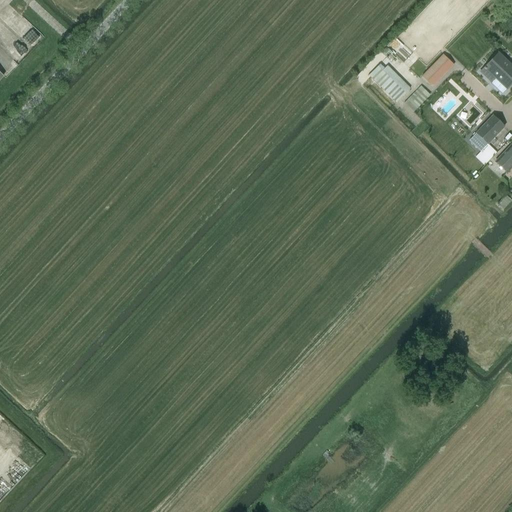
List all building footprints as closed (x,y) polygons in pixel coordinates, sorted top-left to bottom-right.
[(511,67),(498,54),(481,72),(492,82),(495,80),(506,90),(511,84),(511,67)] [(443,55),(422,76),(433,87),(454,66),(443,55)] [(380,64),(369,76),(396,103),(408,92),(380,64)] [(421,86),(404,104),(413,113),(430,95),(421,86)] [(476,134),(469,141),(481,152),(476,158),(484,166),(496,153),(488,146),(505,127),(492,115),(475,133),(476,134)] [(511,143),(511,144),(495,162),(507,174),(511,168),(511,143)] [(511,202),(506,197),(498,207),(503,211),(511,202)]
